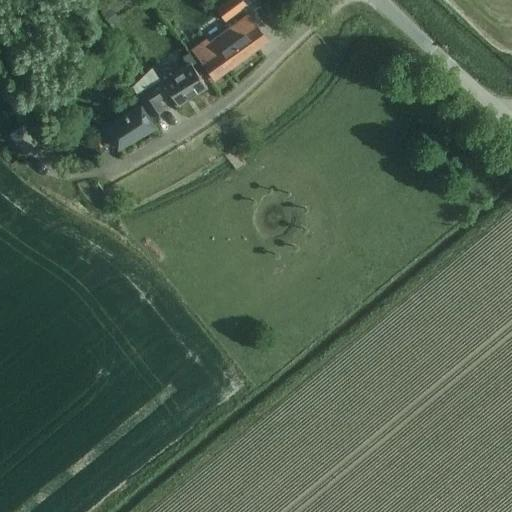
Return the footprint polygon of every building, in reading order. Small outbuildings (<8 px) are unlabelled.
[(242,1),(241,0),(225,0),(220,4),(228,14),(244,3),(242,1)] [(215,80),(267,41),(247,15),(202,50),(209,59),(202,64),(215,80)] [(157,81),(146,73),(132,90),(154,120),(165,111),(159,103),(170,95),(179,107),(207,87),(191,65),(194,62),(188,54),(182,59),(186,65),(174,74),(171,70),(157,81)] [(126,118),(106,130),(115,145),(149,125),(137,104),(122,111),(126,118)] [(50,133),(35,114),(10,133),(25,153),(50,133)]
